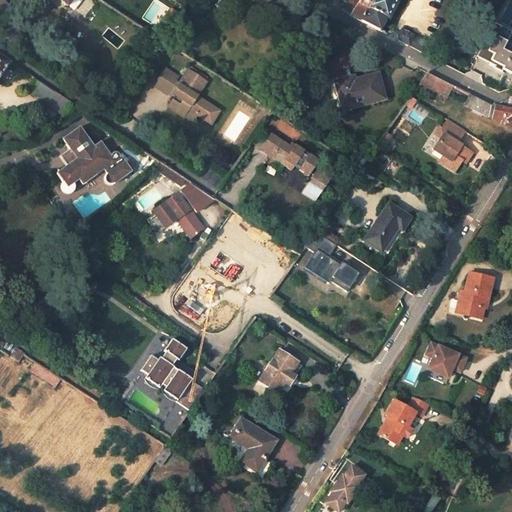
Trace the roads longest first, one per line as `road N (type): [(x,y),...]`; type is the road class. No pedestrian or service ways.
road 1 (unclassified): [(511,153),(289,511)]
road 2 (residential): [(511,99),(495,98),(319,0)]
road 3 (residential): [(442,489),(462,472),(511,352)]
